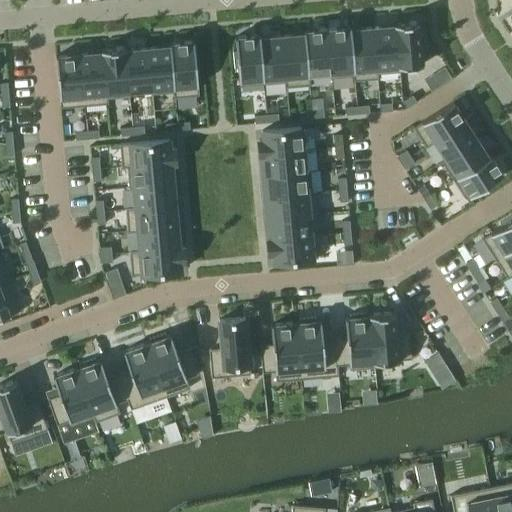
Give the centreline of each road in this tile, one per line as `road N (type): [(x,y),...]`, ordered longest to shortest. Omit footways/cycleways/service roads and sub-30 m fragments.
road 1 (residential): [(511,192),(388,272),(166,292),(0,354)]
road 2 (residential): [(0,20),(232,0)]
